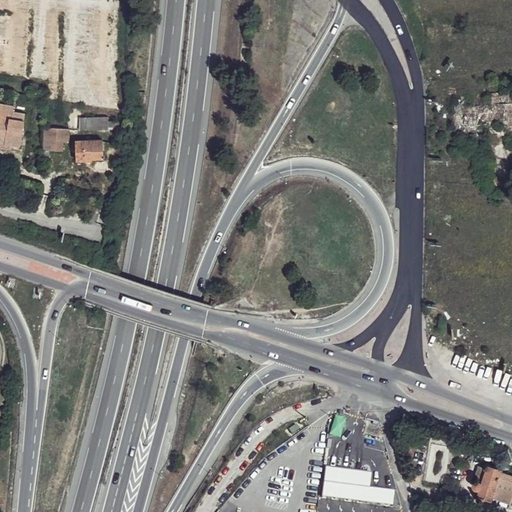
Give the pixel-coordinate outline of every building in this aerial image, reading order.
[(511,94),(491,94),(491,103),(511,102),(511,94)] [(14,105),(0,101),(0,135),(4,136),(2,143),(10,144),(11,140),(20,142),(26,112),(14,108),(14,105)] [(466,112),(465,125),(511,125),(511,102),(491,103),(467,104),(466,112)] [(457,112),(457,125),(465,125),(466,112),(457,112)] [(107,126),(107,122),(107,117),(78,117),(79,121),(79,128),(107,129),(107,126)] [(45,126),(44,149),(62,150),(63,141),(68,140),(69,128),(48,126),(45,126)] [(0,146),(10,148),(10,144),(2,143),(4,136),(0,135),(0,146)] [(75,141),(75,160),(91,160),(91,157),(103,157),(102,139),(75,141)] [(511,178),(494,178),(492,189),(511,191),(511,178)] [(421,444),(413,443),(411,451),(416,452),(419,452),(421,444)] [(490,503),(496,488),(502,472),(503,470),(491,465),(490,469),(481,466),(477,478),(484,480),(482,485),(479,483),(476,482),(475,484),(474,485),(473,489),(475,491),(479,492),(477,498),(490,503)] [(511,476),(502,472),(496,488),(510,493),(507,502),(511,503),(511,476)]
